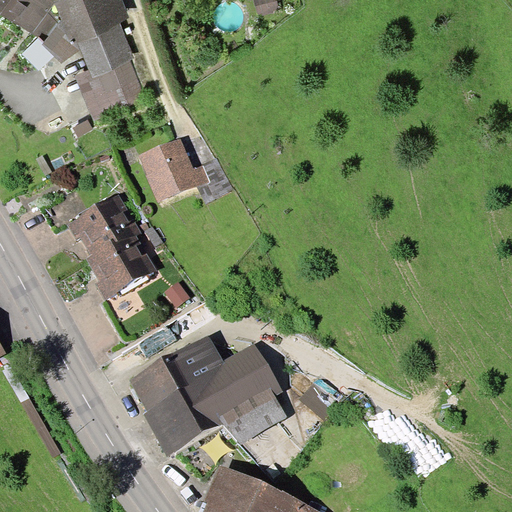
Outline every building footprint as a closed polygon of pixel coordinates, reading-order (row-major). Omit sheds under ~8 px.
[(0,0),(0,8),(43,41),(59,22),(60,23),(43,44),(62,61),(82,49),(79,41),(120,22),(129,18),(122,0),(0,0)] [(255,0),(259,16),(276,11),(273,0),(255,0)] [(135,59),(120,22),(79,41),(82,49),(89,69),(93,77),(131,61),(135,59)] [(89,69),(76,75),(95,122),(147,99),(131,61),(93,77),(89,69)] [(181,145),(139,164),(160,213),(199,193),(207,207),(235,190),(218,161),(194,174),(181,145)] [(67,232),(91,217),(78,192),(43,212),(57,237),(67,232)] [(91,217),(67,232),(77,250),(80,248),(92,267),(87,269),(101,292),(98,294),(107,308),(159,276),(139,243),(145,240),(121,200),(91,217)] [(179,285),(165,295),(177,311),(191,301),(179,285)] [(203,304),(190,313),(198,327),(212,318),(203,304)] [(190,313),(129,351),(140,367),(200,330),(198,327),(190,313)] [(209,345),(131,391),(147,422),(145,423),(168,466),(224,434),(242,453),(288,425),(276,404),(283,399),(254,349),(224,369),(209,345)] [(140,367),(129,351),(109,364),(120,380),(140,367)] [(312,387),(299,404),(327,426),(340,410),(312,387)] [(307,511),(220,475),(203,511),(307,511)]
